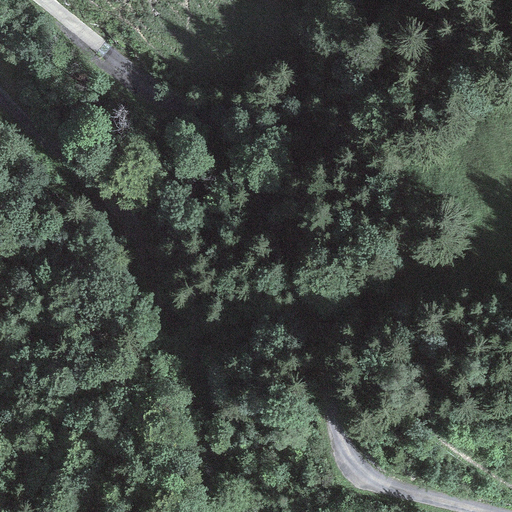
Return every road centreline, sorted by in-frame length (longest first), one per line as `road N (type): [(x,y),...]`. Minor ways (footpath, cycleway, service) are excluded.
road 1 (unclassified): [(44,0),(224,133),(243,156),(276,240),(319,313),(338,429),(352,459),(379,482),(487,511)]
road 2 (track): [(216,511),(201,363),(165,303),(136,226),(107,188),(0,97)]
